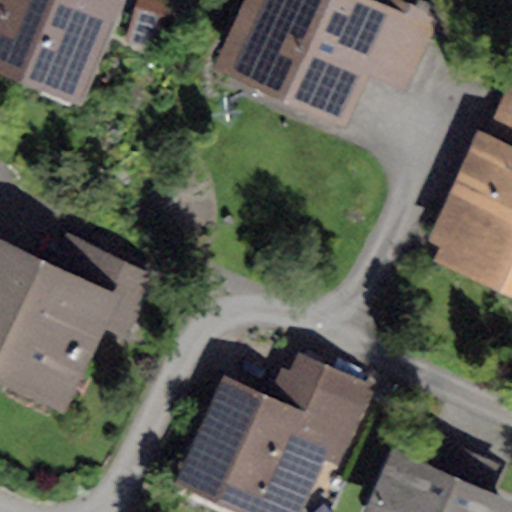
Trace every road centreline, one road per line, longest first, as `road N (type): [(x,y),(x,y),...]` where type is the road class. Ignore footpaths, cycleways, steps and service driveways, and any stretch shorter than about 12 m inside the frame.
road 1 (residential): [(511,436),(187,288)]
road 2 (residential): [(76,511),(187,288)]
road 3 (residential): [(187,288),(0,198)]
